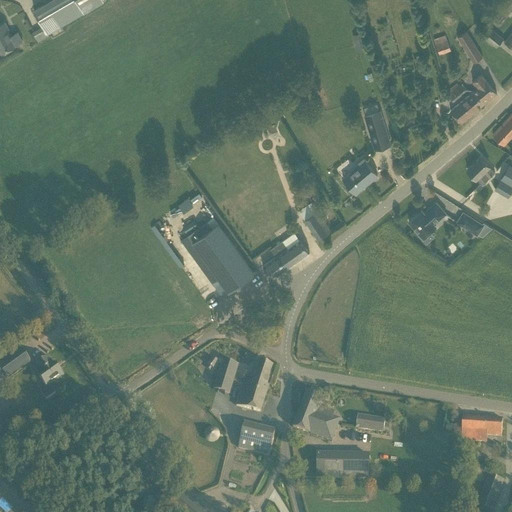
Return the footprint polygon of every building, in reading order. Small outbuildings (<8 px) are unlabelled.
[(49,0),(34,9),(43,25),(33,31),(38,41),(49,35),(48,33),(104,0),(103,0),(49,0)] [(502,22),(511,10),(511,0),(506,0),(502,4),(499,2),(494,8),(497,11),(493,15),(502,22)] [(1,24),(0,24),(0,49),(2,53),(16,44),(7,29),(8,29),(4,22),(1,24)] [(496,46),(503,37),(492,29),(491,30),(485,25),(479,33),(482,35),(483,35),(486,37),(485,37),(496,46)] [(473,62),(483,56),(467,30),(457,36),(473,62)] [(362,32),(352,35),(357,52),(367,49),(362,32)] [(434,38),(439,54),(451,50),(445,34),(434,38)] [(484,103),(497,92),(481,74),(473,81),(477,86),(473,90),(484,103)] [(467,90),(461,84),(459,86),(457,82),(445,91),(453,102),(467,90)] [(461,123),(484,103),(473,90),(450,110),(461,123)] [(380,109),(364,114),(375,149),(391,145),(380,109)] [(408,112),(404,113),(407,122),(414,119),(412,113),(409,114),(408,112)] [(504,143),(511,134),(511,112),(493,133),(493,134),(504,143)] [(489,166),(480,157),(467,169),(476,179),(477,178),(482,184),(495,172),(489,166)] [(351,171),(343,178),(349,185),(355,193),(377,174),(371,167),(364,158),(356,165),(357,167),(351,171)] [(509,197),(511,190),(511,167),(509,166),(495,188),(509,197)] [(312,202),(300,210),(318,238),(330,230),(312,202)] [(421,209),(409,220),(423,237),(436,226),(434,223),(446,213),(436,202),(424,212),(421,209)] [(484,224),(463,211),(457,221),(477,234),(484,224)] [(214,285),(221,280),(229,290),(254,272),(218,222),(213,226),(207,218),(180,238),(214,285)] [(309,252),(299,238),(295,232),(271,248),(275,255),(263,264),(273,278),(309,252)] [(0,368),(8,379),(31,363),(22,349),(0,364),(0,368)] [(39,376),(47,389),(41,393),(46,400),(62,389),(57,381),(64,377),(55,365),(49,358),(34,368),(40,376),(39,376)] [(209,366),(207,369),(210,371),(212,368),(213,369),(218,362),(213,358),(208,365),(209,366)] [(239,365),(223,360),(214,390),(230,395),(239,365)] [(245,378),(236,404),(261,412),(275,368),(258,362),(252,378),(250,378),(249,379),(245,378)] [(331,442),(340,420),(319,412),(324,397),(307,391),(293,428),(331,442)] [(391,411),(389,428),(394,429),(393,439),(405,441),(409,414),(391,411)] [(409,414),(405,441),(417,443),(418,433),(424,434),(427,417),(409,414)] [(376,420),(358,417),(357,429),(383,433),(385,422),(376,420)] [(501,437),(502,419),(462,417),(461,440),(486,442),(487,435),(501,437)] [(275,432),(244,424),(238,449),(269,456),(275,432)] [(370,456),(317,455),(316,478),(369,479),(370,456)] [(483,482),(485,457),(471,456),(469,481),(483,482)] [(504,481),(488,475),(477,506),(493,511),(504,481)] [(186,500),(174,511),(204,511),(194,503),(192,505),(187,501),(186,500)]
